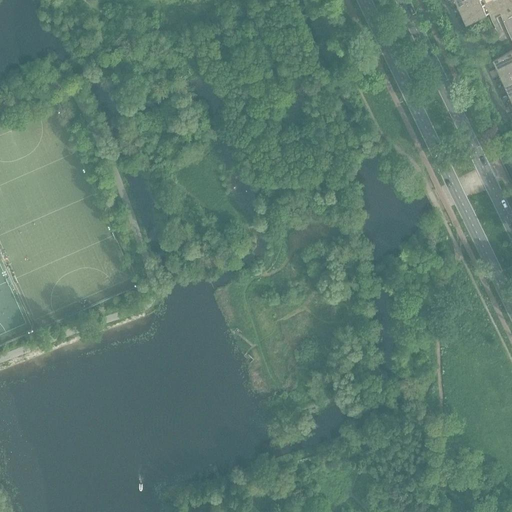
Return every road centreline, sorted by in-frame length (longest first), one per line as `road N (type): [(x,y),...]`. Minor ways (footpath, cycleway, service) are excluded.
road 1 (secondary): [(366,0),(511,302)]
road 2 (secondary): [(511,224),(404,0)]
